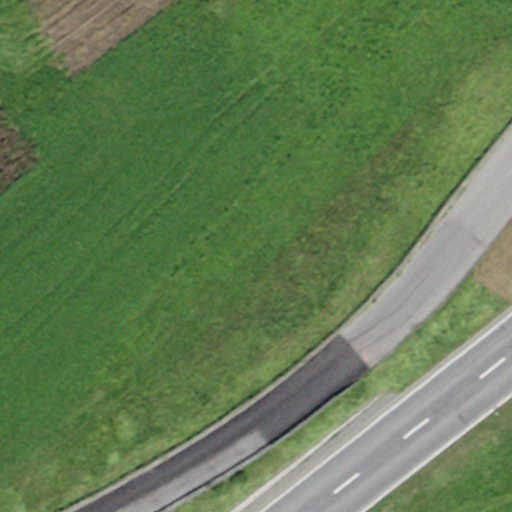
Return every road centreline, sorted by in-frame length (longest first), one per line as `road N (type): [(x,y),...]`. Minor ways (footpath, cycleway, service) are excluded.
road 1 (residential): [(92,511),(240,436),(432,263),(511,165)]
road 2 (primary): [(511,348),(301,511)]
